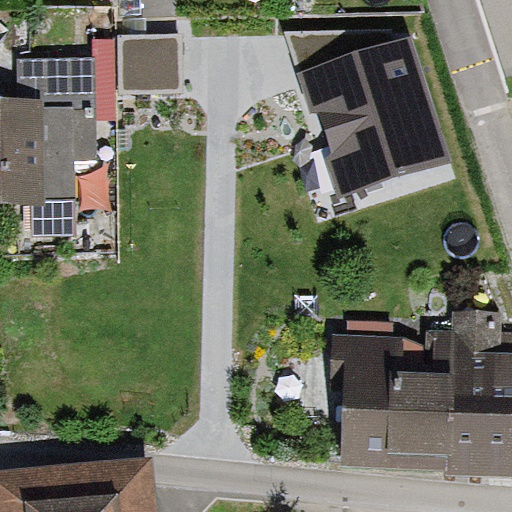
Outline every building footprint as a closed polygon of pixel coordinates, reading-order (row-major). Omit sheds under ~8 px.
[(298,72),(395,41),(390,27),(287,32),(298,72)] [(183,33),(119,34),(119,94),(183,94),(183,33)] [(395,41),(298,72),(311,111),(316,109),(329,151),(323,153),(337,198),(452,162),(411,36),(395,41)] [(114,38),(93,39),(94,58),(95,107),(96,121),(117,120),(114,38)] [(94,58),(16,59),(16,101),(43,101),(43,107),(95,107),(94,58)] [(16,101),(0,101),(0,205),(25,205),(26,237),(76,235),(74,161),(96,160),(96,121),(95,107),(43,107),(43,101),(16,101)] [(348,336),(333,334),(330,395),(344,396),(341,467),(445,471),(445,477),(511,479),(511,332),(502,332),(503,313),(453,311),(452,332),(427,331),(427,345),(403,338),(393,337),(348,336)] [(348,321),(348,336),(393,337),(394,322),(348,321)] [(156,511),(150,456),(0,472),(0,511),(156,511)]
